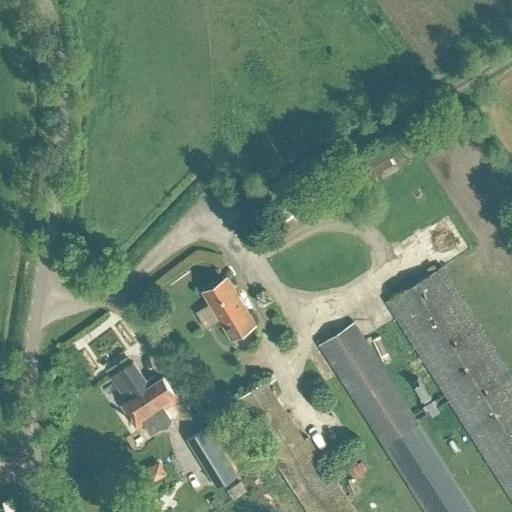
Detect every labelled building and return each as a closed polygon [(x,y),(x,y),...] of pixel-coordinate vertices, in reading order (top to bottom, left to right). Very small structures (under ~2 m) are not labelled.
[(311,191),(284,207),(290,217),(316,201),(311,191)] [(410,212),(436,252),(463,235),(438,195),(410,212)] [(511,498),(511,378),(441,267),(387,301),(511,498)] [(231,339),(256,324),(227,275),(202,290),(209,302),(219,318),(231,339)] [(209,302),(196,310),(205,326),(219,318),(209,302)] [(474,511),(354,323),(320,344),(427,511),(474,511)] [(271,358),(285,345),(276,335),(262,348),(271,358)] [(165,408),(178,400),(163,377),(157,381),(153,376),(146,381),(133,363),(111,377),(127,401),(121,405),(136,428),(145,422),(151,431),(158,426),(166,425),(171,417),(165,408)] [(308,511),(356,511),(308,436),(305,438),(266,378),(233,400),(271,460),(274,458),(308,511)] [(205,387),(201,397),(212,401),(216,392),(205,387)] [(225,415),(208,423),(233,475),(250,467),(225,415)] [(183,440),(213,489),(229,479),(199,430),(183,440)] [(158,461),(146,468),(153,480),(165,472),(158,461)] [(240,481),(227,489),(233,497),(245,489),(240,481)]
